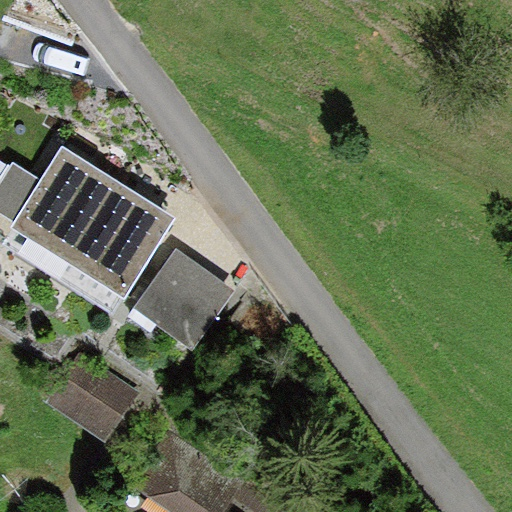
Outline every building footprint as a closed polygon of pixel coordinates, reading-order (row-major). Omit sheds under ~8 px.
[(127,309),(180,223),(65,153),(45,186),(19,228),(5,252),(114,318),(122,305),(127,309)] [(0,216),(19,228),(45,186),(14,166),(0,189),(0,216)] [(178,254),(135,317),(195,358),(239,295),(178,254)] [(107,446),(141,394),(81,354),(46,407),(107,446)] [(226,511),(247,481),(170,429),(129,489),(162,511),(226,511)]
